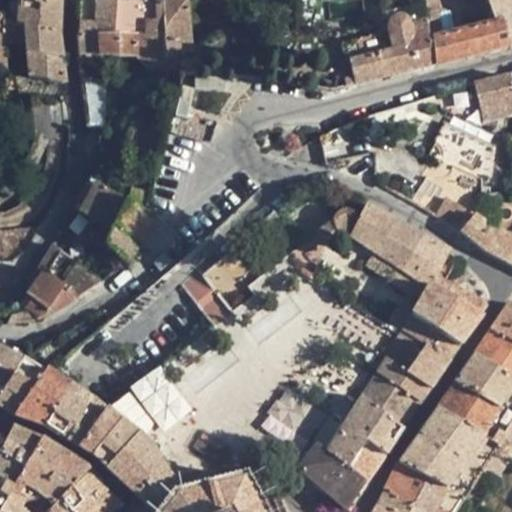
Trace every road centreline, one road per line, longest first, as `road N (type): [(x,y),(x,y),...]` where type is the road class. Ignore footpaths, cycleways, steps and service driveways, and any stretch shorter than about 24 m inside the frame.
road 1 (residential): [(511,61),(263,114),(238,135),(241,156),(254,170),(345,180),(491,273),(501,291),(363,511)]
road 2 (residential): [(27,271),(79,167),(70,0)]
